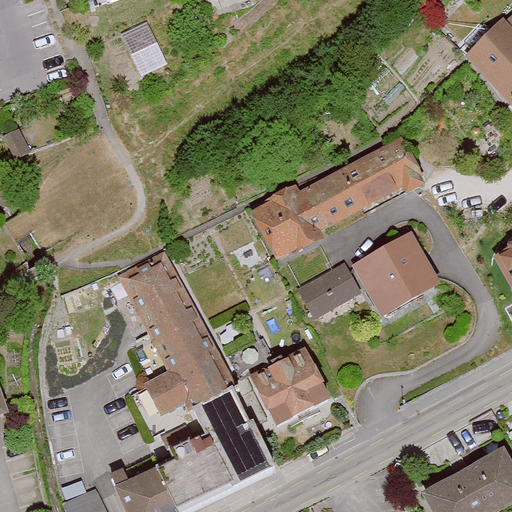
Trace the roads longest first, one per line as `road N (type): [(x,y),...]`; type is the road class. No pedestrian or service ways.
road 1 (primary): [(511,380),(264,511)]
road 2 (unknown): [(119,511),(83,409),(89,379),(137,340),(129,302)]
